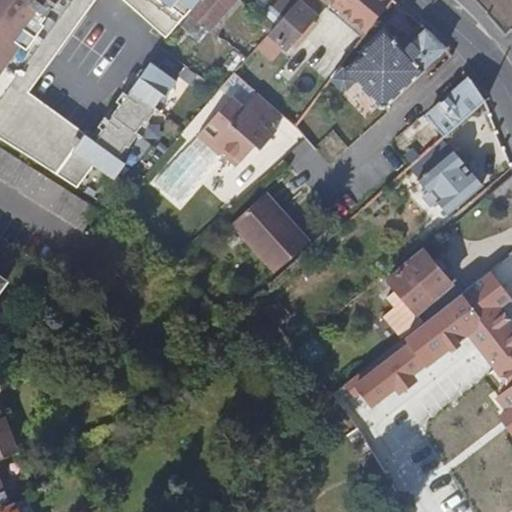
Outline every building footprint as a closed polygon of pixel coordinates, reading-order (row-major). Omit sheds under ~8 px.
[(88,0),(0,0),(0,138),(15,148),(77,189),(94,167),(114,181),(125,166),(119,162),(177,83),(152,64),(128,96),(124,93),(117,103),(121,106),(110,122),(106,119),(99,128),(103,132),(95,143),(84,135),(81,138),(20,93),(40,67),(51,51),(88,0)] [(133,0),(148,13),(159,0),(133,0)] [(159,0),(148,13),(150,14),(146,21),(169,40),(190,15),(203,0),(159,0)] [(203,0),(190,15),(211,31),(238,0),(203,0)] [(264,27),(271,33),(298,2),(295,0),(281,0),(271,12),(273,15),(264,27)] [(271,33),(269,35),(287,50),(291,47),(313,20),(316,17),(315,16),(321,8),(319,4),(322,0),(299,0),(298,2),(271,33)] [(313,20),(291,47),(296,51),(319,24),(313,20)] [(445,49),(425,31),(403,53),(383,33),(360,57),(362,58),(347,74),(341,68),(331,82),(339,90),(344,91),(348,90),(355,83),(380,109),(383,109),(386,109),(423,72),(422,71),(445,49)] [(233,47),(247,60),(254,51),(240,38),(233,47)] [(444,135),(445,137),(462,122),(469,116),(485,102),(470,82),(430,120),(444,135)] [(197,139),(220,157),(226,152),(241,165),(256,147),(261,141),(267,146),(276,134),(271,130),(282,116),(266,102),(257,95),(245,109),(232,99),(197,139)] [(469,116),(462,122),(471,131),(491,115),(485,102),(469,116)] [(421,156),(423,158),(436,146),(445,137),(444,135),(435,144),(433,143),(426,148),(428,150),(421,156)] [(261,141),(256,147),(262,151),(267,146),(261,141)] [(420,161),(428,172),(446,157),(436,146),(423,158),(420,161)] [(0,178),(79,231),(95,209),(0,147),(0,178)] [(419,180),(445,211),(449,215),(482,187),(453,151),(446,157),(428,172),(419,180)] [(511,174),(489,195),(504,213),(511,205),(511,174)] [(286,223),(289,220),(280,210),(266,194),(263,198),(286,223)] [(289,220),(286,223),(263,198),(232,225),(275,272),(308,241),(289,220)] [(112,212),(109,216),(115,222),(126,210),(121,204),(112,212)] [(449,221),(443,214),(432,224),(438,231),(449,221)] [(450,282),(425,251),(408,266),(442,310),(464,293),(454,280),(450,282)] [(409,335),(442,310),(408,266),(389,282),(406,303),(393,314),(409,335)] [(470,333),(505,306),(503,304),(511,297),(511,294),(494,271),(464,293),(442,310),(409,335),(412,339),(431,363),(470,333)] [(511,315),(505,306),(470,333),(489,358),(510,386),(497,394),(508,408),(501,413),(508,424),(511,428),(511,315)] [(338,330),(358,356),(371,346),(352,319),(338,330)] [(431,363),(412,339),(349,385),(357,396),(363,392),(374,406),(399,388),(403,393),(415,385),(422,379),(418,373),(431,363)] [(366,367),(380,357),(371,346),(358,356),(366,367)] [(0,510),(10,506),(0,479),(0,459),(2,459),(16,453),(13,444),(21,441),(16,429),(10,432),(4,419),(0,420),(0,510)] [(118,444),(112,437),(92,456),(95,459),(113,448),(118,444)] [(97,463),(113,448),(95,459),(92,456),(84,463),(98,483),(105,476),(97,463)] [(19,503),(2,459),(0,459),(0,479),(10,506),(16,504),(17,506),(19,503)]
